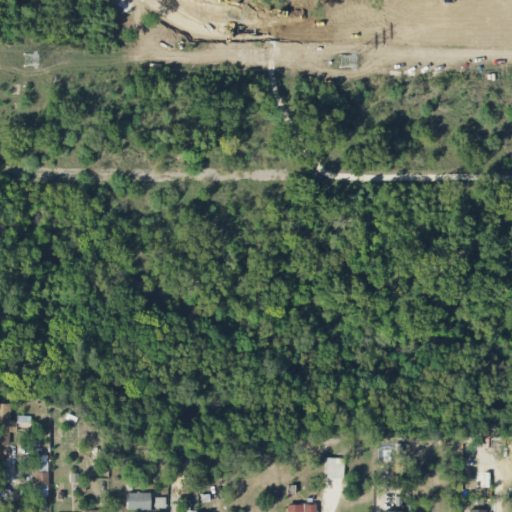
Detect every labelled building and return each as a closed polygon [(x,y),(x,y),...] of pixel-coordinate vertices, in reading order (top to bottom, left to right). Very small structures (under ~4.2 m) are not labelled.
[(0,445),(8,446),(9,429),(30,430),(30,418),(10,417),(10,404),(0,403),(0,445)] [(343,459),(324,458),(324,478),(343,479),(343,459)] [(48,496),(47,462),(33,462),(33,496),(48,496)] [(149,493),(126,493),(126,511),(150,510),(149,493)] [(154,508),(164,508),(164,498),(154,498),(154,508)]
